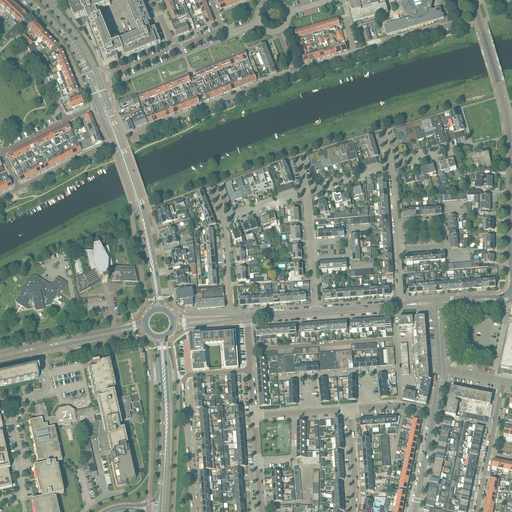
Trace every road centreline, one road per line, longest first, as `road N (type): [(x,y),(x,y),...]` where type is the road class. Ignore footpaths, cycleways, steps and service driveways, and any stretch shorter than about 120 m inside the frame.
road 1 (secondary): [(164,308),(144,211),(107,101)]
road 2 (residential): [(194,511),(185,379),(251,371)]
road 3 (residential): [(0,501),(22,490),(12,417),(24,397),(49,392),(43,358)]
road 4 (secondary): [(164,511),(165,335)]
road 5 (residential): [(132,136),(293,70)]
road 6 (secondary): [(114,143),(141,225),(154,308)]
road 7 (residential): [(249,349),(395,339)]
road 8 (secondary): [(154,336),(160,482)]
road 9 (tertiary): [(509,136),(472,0)]
road 10 (residential): [(401,305),(392,168)]
road 11 (residential): [(354,53),(453,25),(456,0)]
road 12 (residential): [(392,168),(509,136)]
road 13 (residential): [(315,312),(307,192)]
